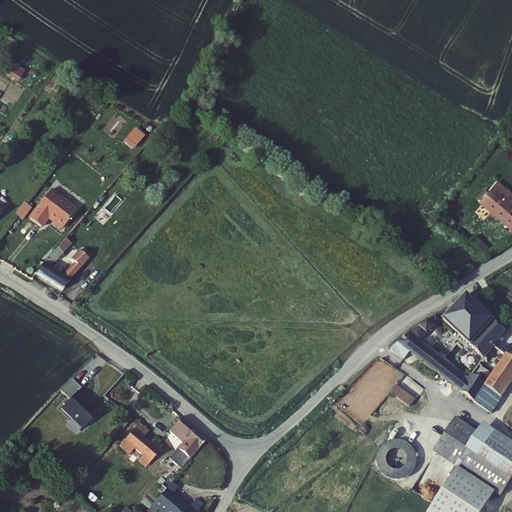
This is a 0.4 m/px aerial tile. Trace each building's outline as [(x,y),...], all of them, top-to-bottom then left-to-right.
[(25,74),(14,68),(9,76),(19,83),(25,74)] [(0,78),(0,95),(8,84),(0,78)] [(124,140),(134,149),(147,134),(137,125),(124,140)] [(511,194),(502,186),(496,194),(510,205),(511,203),(511,194)] [(23,193),(11,209),(13,211),(16,213),(27,197),(25,195),(23,193)] [(496,194),(486,206),(511,227),(511,203),(510,205),(496,194)] [(53,196),(32,221),(43,230),(50,221),(64,232),(78,216),(53,196)] [(0,201),(0,218),(8,207),(0,201)] [(36,211),(28,206),(19,217),(27,223),(36,211)] [(48,259),(39,272),(67,288),(92,258),(80,247),(74,252),(78,256),(63,273),(53,264),(68,248),(72,251),(76,246),(67,237),(48,259)] [(479,254),(485,259),(501,251),(496,245),(479,254)] [(411,337),(398,349),(410,359),(416,353),(494,413),(511,389),(511,350),(502,343),(511,331),(468,297),(451,319),(444,312),(433,322),(440,329),(449,321),(466,335),(485,349),(493,356),(473,381),(467,375),(427,342),(435,334),(427,327),(411,337)] [(433,322),(427,327),(435,334),(440,329),(433,322)] [(480,356),(467,375),(473,381),(493,356),(485,349),(466,335),(462,341),(480,356)] [(90,385),(80,376),(69,388),(79,396),(70,405),(92,425),(108,408),(96,399),(98,397),(87,388),(90,385)] [(409,406),(416,399),(399,383),(392,391),(409,406)] [(183,443),(176,452),(188,461),(206,441),(181,417),(167,431),(183,443)] [(462,418),(440,450),(504,493),(511,482),(511,480),(465,450),(479,429),(462,418)] [(483,432),(471,450),(511,475),(511,437),(489,423),(483,432)] [(144,424),(130,441),(139,449),(148,457),(143,462),(151,469),(168,448),(151,435),(147,440),(140,433),(146,426),(144,424)] [(483,432),(479,429),(465,450),(511,480),(511,475),(471,450),(483,432)] [(401,438),(394,438),(392,468),(397,468),(396,476),(415,477),(416,445),(404,444),(405,434),(401,433),(401,438)] [(131,460),(139,449),(130,441),(121,452),(131,460)] [(166,497),(153,511),(204,511),(206,511),(200,507),(195,511),(181,501),(187,493),(176,484),(171,491),(166,497)] [(162,493),(166,497),(171,491),(166,487),(162,493)]
